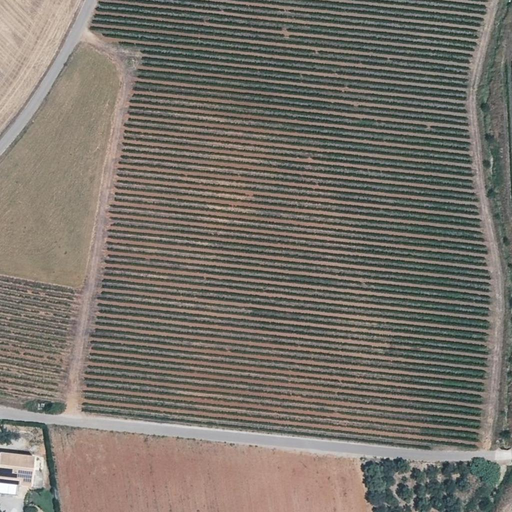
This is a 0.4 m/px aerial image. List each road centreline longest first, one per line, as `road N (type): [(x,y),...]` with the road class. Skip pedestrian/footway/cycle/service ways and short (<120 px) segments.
road 1 (unclassified): [(0,412),(493,460)]
road 2 (unclassified): [(88,0),(53,76),(0,147)]
